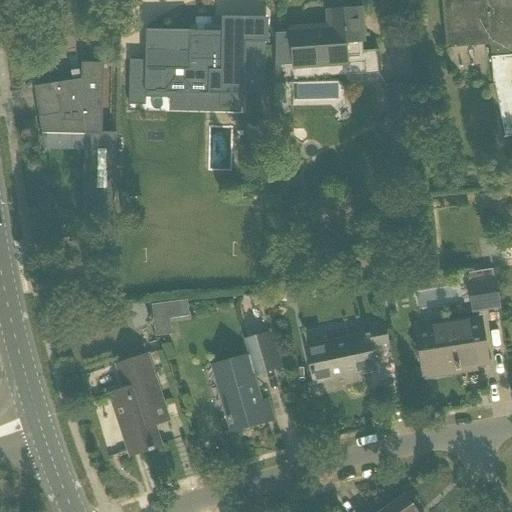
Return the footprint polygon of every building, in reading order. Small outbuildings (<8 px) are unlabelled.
[(505,138),(511,136),(511,0),(502,0),(499,0),(443,0),(448,48),(490,45),(491,57),(492,57),(494,82),(493,83),(494,84),(495,83),(506,136),(504,137),(505,138)] [(295,67),(349,63),(365,62),(366,74),(379,73),(378,51),(364,52),(361,8),(357,8),(355,6),(348,7),(347,9),(329,10),(330,26),(292,29),(295,67)] [(159,31),(149,30),(149,33),(147,33),(146,92),(171,92),(171,69),(190,69),(190,59),(222,60),(221,107),(243,107),(245,25),(225,25),(224,36),(191,36),(191,31),(159,31)] [(85,134),(102,134),(104,64),(83,63),(83,80),(36,87),(36,89),(43,132),(85,134)] [(392,116),(395,153),(419,151),(413,83),(385,85),(388,115),(390,114),(390,116),(392,116)] [(447,191),(446,179),(432,180),(433,192),(447,191)] [(83,188),(83,210),(115,211),(115,189),(83,188)] [(403,223),(378,226),(380,242),(405,239),(404,235),(410,234),(409,226),(403,227),(403,223)] [(495,277),(494,278),(493,269),(470,273),(471,281),(470,281),(474,310),(499,306),(495,277)] [(347,274),(349,287),(364,284),(362,271),(347,274)] [(172,333),(171,317),(189,316),(188,300),(152,302),(155,334),(172,333)] [(136,328),(152,323),(145,303),(128,305),(136,328)] [(361,380),(360,372),(359,372),(358,366),(374,362),(370,347),(389,343),(384,318),(359,323),(362,336),(307,347),(314,383),(345,377),(346,383),(361,380)] [(417,344),(420,361),(422,360),(425,376),(427,376),(426,369),(456,364),(457,371),(461,370),(460,365),(474,363),(475,364),(488,362),(481,323),(441,329),(441,327),(417,332),(419,343),(417,344)] [(272,419),(267,401),(260,403),(252,374),(280,366),(271,333),(247,340),(252,355),(215,366),(229,416),(228,417),(230,425),(231,425),(233,430),(272,419)] [(159,340),(142,345),(145,356),(162,351),(159,340)] [(152,424),(168,419),(147,356),(118,365),(126,390),(112,394),(131,455),(148,449),(149,452),(154,450),(154,447),(159,446),(152,424)] [(417,511),(406,496),(383,511),(417,511)]
